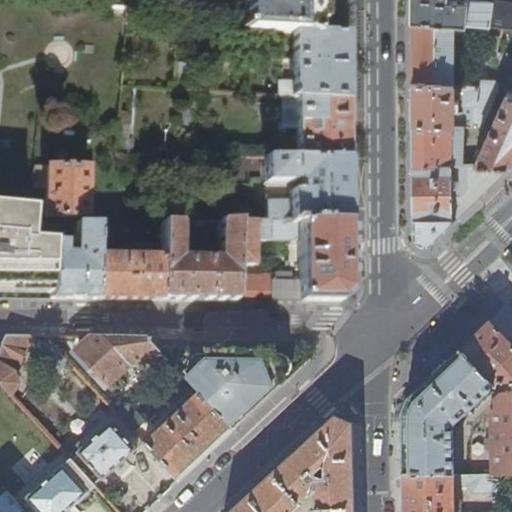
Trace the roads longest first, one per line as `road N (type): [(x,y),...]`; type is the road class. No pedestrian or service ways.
road 1 (residential): [(384,338),(324,324),(0,321)]
road 2 (residential): [(384,338),(381,0)]
road 3 (tertiary): [(384,338),(195,511)]
road 4 (tertiary): [(511,216),(428,284),(384,338)]
road 5 (residential): [(380,511),(384,338)]
road 6 (tertiary): [(384,338),(511,225)]
